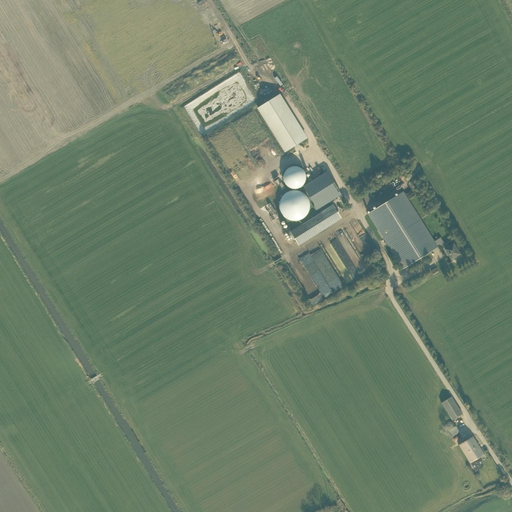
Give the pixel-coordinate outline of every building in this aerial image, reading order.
[(447,253),(451,259),(455,257),(456,258),(456,256),(460,254),(453,244),(447,248),(440,238),(434,242),(328,72),(293,94),(403,269),(438,247),(437,245),(440,243),(441,244),(444,248),(443,248),(446,254),(447,253)] [(293,167),(291,167),(289,168),(288,169),(286,170),(285,171),(284,173),(284,174),(283,176),(283,178),(283,179),(284,181),(284,183),(285,184),(286,185),(288,187),(289,187),(291,188),(293,189),(295,189),(297,189),(299,188),(300,188),(301,187),(302,186),(303,185),(304,184),(305,182),(305,180),(306,178),(306,177),(306,176),(305,175),(305,173),(304,171),(303,170),(302,169),(300,168),(299,167),(298,167),(296,167),(294,166),(293,167)] [(326,171),(319,176),(334,199),(341,195),(326,171)] [(297,191),(295,191),(293,191),(292,191),(290,191),(289,192),(286,193),(285,194),(284,195),(282,196),(282,197),(281,199),(280,200),(280,201),(280,203),(279,204),(279,206),(279,208),(280,209),(280,211),(281,212),(281,214),(282,215),(284,217),(285,218),(287,219),(289,220),(291,221),(293,221),(295,221),(297,221),(299,220),(300,220),(303,218),(306,216),(307,214),(308,212),(309,210),(309,208),(309,206),(309,204),(309,202),(308,199),(307,197),(305,195),(303,194),(301,192),(300,192),(298,191),(297,191)] [(258,197),(262,205),(272,200),(268,192),(258,197)] [(276,212),(270,203),(267,205),(273,213),(276,212)] [(341,219),(333,206),(290,232),(298,245),(341,219)] [(353,279),(367,271),(359,256),(368,251),(363,243),(356,246),(352,239),(348,241),(345,235),(338,239),(349,258),(343,261),(353,279)] [(441,403),(452,420),(462,414),(451,397),(441,403)] [(446,426),(452,435),(458,431),(453,421),(446,426)] [(478,458),(484,454),(473,436),(458,445),(470,463),(475,471),(483,466),(478,458)]
